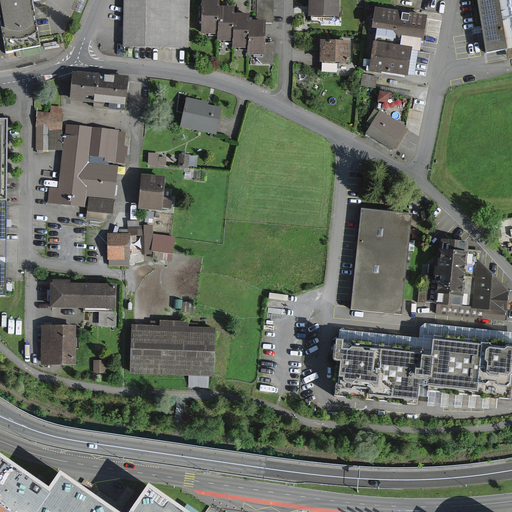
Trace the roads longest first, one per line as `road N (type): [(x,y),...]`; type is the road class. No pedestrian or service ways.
road 1 (unclassified): [(74,61),(232,87),(416,178),(451,0)]
road 2 (secondary): [(0,413),(56,436),(308,474),(398,478),(511,468)]
road 3 (unclassified): [(511,502),(429,508),(291,495),(73,462),(0,441)]
